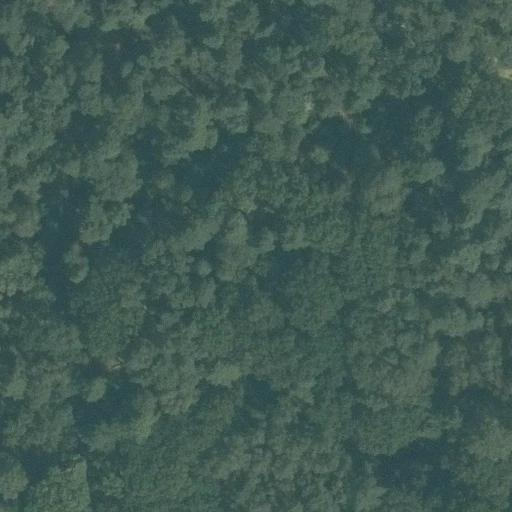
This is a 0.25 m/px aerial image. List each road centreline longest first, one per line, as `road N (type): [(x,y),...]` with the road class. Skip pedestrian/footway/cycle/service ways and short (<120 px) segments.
road 1 (track): [(0,311),(20,200),(52,115),(67,29),(63,0)]
road 2 (unclassified): [(511,74),(401,35),(347,0)]
